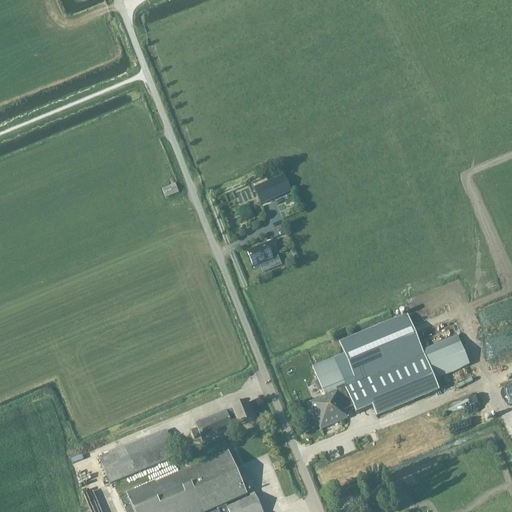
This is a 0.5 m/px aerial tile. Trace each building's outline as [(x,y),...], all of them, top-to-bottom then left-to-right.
[(261,206),(291,192),(284,175),(254,189),(261,206)] [(166,199),(178,194),(175,184),(162,190),(166,199)] [(214,199),(220,210),(224,208),(221,201),(228,198),(226,194),(214,199)] [(247,253),(250,261),(254,268),(274,260),(272,256),(278,253),(274,242),(247,253)] [(356,383),(366,379),(424,355),(407,315),(339,344),(356,383)] [(460,344),(425,358),(434,380),(469,366),(460,344)] [(348,391),(339,395),(345,411),(353,408),(356,415),(372,408),(376,418),(439,392),(434,380),(425,358),(424,355),(366,379),(356,383),(356,384),(346,389),(348,391)] [(348,391),(346,389),(340,372),(335,374),(329,361),(313,368),(318,381),(324,379),(330,394),(337,391),(339,395),(348,391)] [(324,396),(310,402),(315,414),(312,415),(314,420),(317,419),(321,430),(347,419),(344,411),(345,411),(339,395),(337,391),(330,394),(324,396)] [(232,410),(195,425),(197,429),(191,432),(194,439),(200,437),(202,442),(238,427),(239,427),(254,420),(248,403),(232,409),(232,410)] [(99,458),(106,478),(109,485),(177,457),(166,430),(99,458)] [(128,498),(121,501),(125,511),(212,511),(218,510),(219,511),(218,511),(262,511),(255,496),(253,490),(248,492),(250,498),(227,508),(226,506),(248,497),(246,493),(235,468),(228,453),(184,472),(143,490),(142,489),(127,496),(128,498)]
